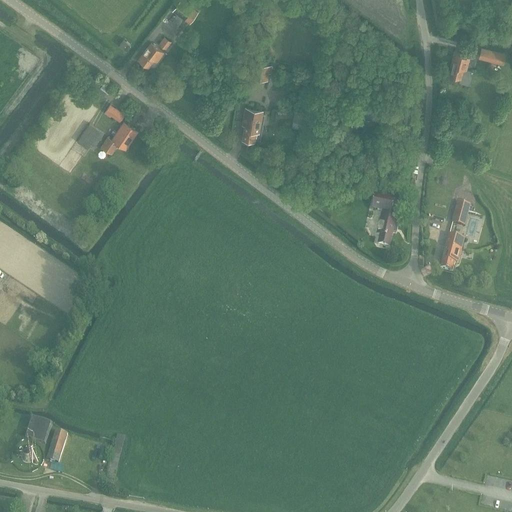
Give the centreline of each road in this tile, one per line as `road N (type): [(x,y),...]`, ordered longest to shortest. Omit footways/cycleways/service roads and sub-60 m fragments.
road 1 (unclassified): [(412,286),(347,252),(7,0)]
road 2 (unclassified): [(412,286),(428,114),(417,0)]
road 3 (unclassified): [(511,316),(492,366),(393,511)]
road 4 (unclassified): [(167,511),(0,482)]
